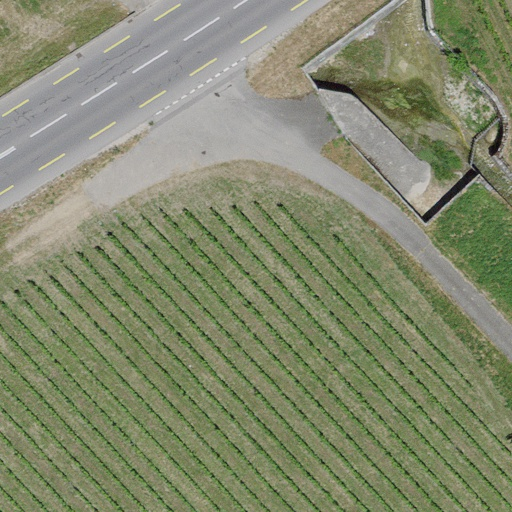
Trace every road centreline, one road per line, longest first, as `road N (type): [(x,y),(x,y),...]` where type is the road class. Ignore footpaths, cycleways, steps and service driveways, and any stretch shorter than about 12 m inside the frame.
road 1 (track): [(162,54),(383,213),(511,346)]
road 2 (secondary): [(0,154),(247,0)]
